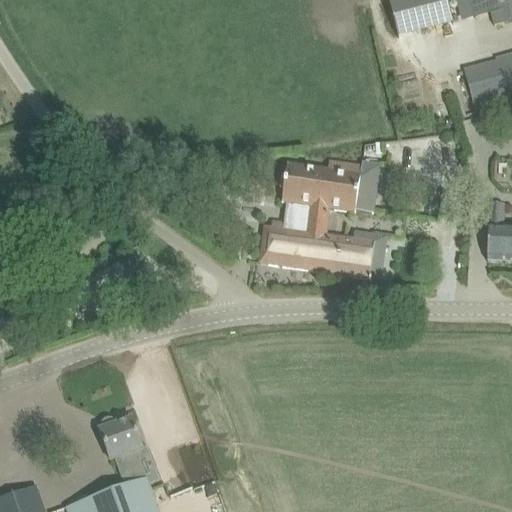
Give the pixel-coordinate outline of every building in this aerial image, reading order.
[(511,0),(468,0),(473,19),(490,14),(493,28),(511,22),(511,0)] [(511,57),(464,70),(475,112),(488,109),(486,102),(511,95),(511,57)] [(248,191),(259,191),(260,164),(249,164),(248,191)] [(374,215),(381,167),(364,164),(362,178),(337,175),(338,170),(331,169),(330,174),(289,168),(287,182),(283,181),(280,195),(284,196),(283,205),(288,206),(285,227),(274,225),(268,266),(371,282),(371,280),(380,281),(383,262),(372,260),(375,245),(373,244),(374,237),(355,234),(354,242),(326,238),(330,211),(356,215),(356,212),(374,215)] [(490,205),(488,243),(487,263),(511,264),(511,228),(502,228),(503,206),(490,205)] [(125,488),(67,509),(67,511),(157,511),(146,481),(142,482),(132,454),(143,450),(132,421),(116,427),(116,426),(114,424),(113,423),(112,423),(110,422),(107,422),(106,423),(104,424),(104,425),(103,428),(102,429),(102,430),(103,431),(100,433),(110,462),(115,460),(125,488)] [(0,467),(23,458),(16,437),(2,442),(0,434),(0,467)] [(34,488),(28,472),(0,481),(0,491),(3,499),(34,488)] [(44,511),(36,488),(0,501),(0,511),(44,511)]
